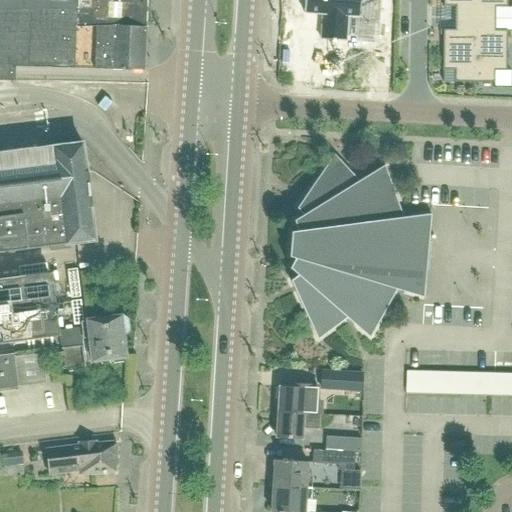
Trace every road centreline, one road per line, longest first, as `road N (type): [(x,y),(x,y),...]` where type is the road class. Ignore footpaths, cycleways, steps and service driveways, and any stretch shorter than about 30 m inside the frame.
road 1 (tertiary): [(190,98),(161,511)]
road 2 (tertiary): [(211,511),(237,102)]
road 3 (unclassified): [(237,102),(410,111)]
